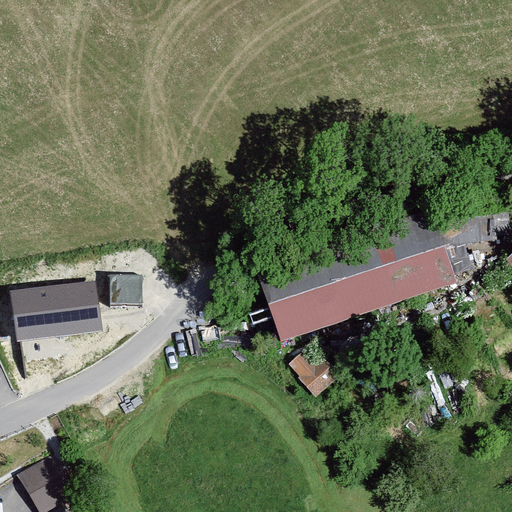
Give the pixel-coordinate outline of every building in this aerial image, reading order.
[(444,252),(491,248),(487,212),(440,216),(444,252)] [(253,283),(272,341),(436,287),(417,229),(253,283)] [(142,280),(105,280),(106,310),(142,309),(142,280)] [(45,333),(60,362),(109,337),(93,308),(45,333)] [(290,362),(315,395),(341,375),(316,342),(290,362)] [(22,485),(37,508),(69,489),(54,465),(22,485)]
